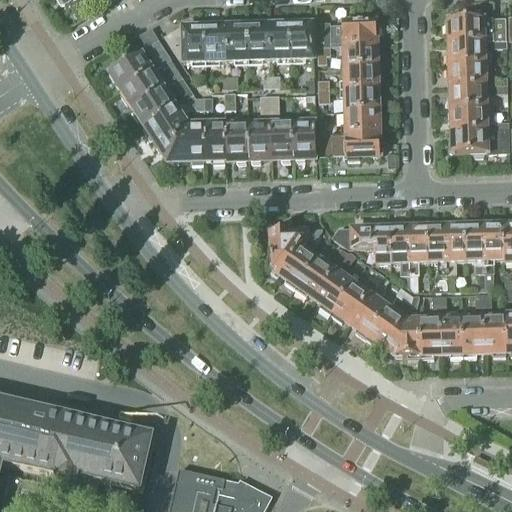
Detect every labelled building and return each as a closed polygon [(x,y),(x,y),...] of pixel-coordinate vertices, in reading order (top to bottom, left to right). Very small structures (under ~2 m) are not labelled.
[(57,0),(56,2),(60,9),(64,9),(66,11),(79,3),(81,6),(92,0),(57,0)] [(449,39),(449,48),(484,47),(494,47),(506,47),(505,23),(480,24),(478,22),(470,22),(469,25),(448,25),(448,28),(446,29),(446,37),(449,39)] [(343,52),(377,51),(377,42),(379,40),(379,32),(376,31),(376,27),(355,28),(355,25),(344,26),(344,27),(344,31),(330,31),(331,52),(343,52)] [(277,30),(269,30),(270,66),(291,66),(290,26),(277,26),(277,30)] [(303,26),(290,26),(291,66),(313,65),(312,29),(303,29),(303,26)] [(235,31),(226,32),(227,68),(248,67),(247,27),(234,27),(235,31)] [(260,27),(247,27),(248,67),(270,66),(269,30),(260,31),(260,27)] [(192,33),(185,33),(186,69),(206,68),(205,28),(192,29),(192,33)] [(217,28),(205,28),(206,68),(227,68),(226,32),(217,32),(217,28)] [(316,29),(317,53),(330,52),(329,28),(316,29)] [(186,69),(185,33),(181,33),(165,42),(178,65),(182,64),(183,69),(186,69)] [(171,65),(158,46),(147,53),(155,65),(160,72),(165,69),(171,65)] [(450,69),(450,71),(485,70),(484,47),(449,48),(449,58),(446,59),(447,67),(450,69)] [(343,52),(343,74),(378,73),(378,71),(380,69),(380,62),(377,60),(377,51),(343,52)] [(330,52),(317,53),(317,70),(327,70),(326,62),(330,62),(330,52)] [(122,98),(153,77),(160,72),(155,65),(148,70),(141,59),(139,61),(137,58),(129,63),(130,66),(109,78),(111,81),(109,82),(115,92),(117,90),(122,98)] [(129,108),(133,114),(164,94),(165,96),(175,90),(174,88),(182,82),(171,65),(165,69),(171,79),(159,87),(159,85),(155,79),(153,78),(153,77),(122,98),(123,99),(120,100),(127,110),(129,108)] [(450,83),(450,93),(485,92),(485,70),(450,71),(450,72),(447,74),(447,82),(450,83)] [(344,87),(340,88),(340,96),(344,96),(378,95),(378,86),(381,85),(380,76),(378,74),(378,73),(343,74),(344,87)] [(280,80),(272,81),(272,93),(280,93),(280,80)] [(272,93),(272,81),(264,81),(264,94),(272,93)] [(174,88),(175,90),(185,105),(194,99),(182,82),(174,88)] [(228,94),(228,82),(218,82),(218,94),(228,94)] [(238,82),(228,82),(228,94),(238,94),(238,82)] [(492,91),(494,91),(507,91),(506,83),(492,83),(492,91)] [(306,84),(306,97),(314,96),(314,84),(306,84)] [(329,96),(329,86),(317,86),(318,96),(329,96)] [(451,113),(451,115),(486,114),(485,92),(450,93),(451,102),(448,104),(448,112),(451,113)] [(140,125),(144,132),(175,111),(171,106),(171,104),(167,98),(166,97),(165,96),(164,94),(133,114),(134,116),(132,117),(138,127),(140,125)] [(344,96),(345,118),(379,117),(379,115),(381,114),(381,106),(379,104),(378,95),(344,96)] [(329,96),(318,96),(318,109),(330,108),(329,96)] [(236,98),(225,98),(225,115),(236,115),(236,98)] [(187,106),(193,115),(199,103),(196,103),(194,99),(185,105),(186,107),(187,106)] [(270,120),(270,101),(260,101),(261,120),(270,120)] [(279,101),(270,101),(270,120),(280,119),(279,101)] [(314,101),(306,101),(307,113),(315,113),(314,101)] [(199,103),(193,115),(194,117),(204,116),(204,103),(199,103)] [(212,103),(204,103),(204,116),(213,116),(212,103)] [(152,143),(165,164),(185,128),(182,126),(183,124),(175,111),(144,132),(146,134),(143,135),(149,145),(152,143)] [(451,128),(452,138),(487,137),(486,114),(451,115),(451,117),(448,118),(448,127),(451,128)] [(345,118),(345,139),(379,138),(379,129),(382,127),(382,120),(379,118),(379,117),(345,118)] [(185,128),(165,164),(168,168),(192,167),(192,170),(203,169),(203,167),(206,167),(204,130),(189,131),(185,128)] [(292,128),(270,129),(271,165),(281,165),(282,167),(290,167),(291,165),(293,166),(292,128)] [(315,128),(292,128),(293,166),(295,164),(297,167),(305,167),(306,164),(316,164),(315,128)] [(508,128),(495,128),(495,136),(508,136),(508,128)] [(214,130),(204,130),(206,167),(213,167),(213,169),(225,169),(225,166),(226,166),(224,130),(223,129),(215,129),(214,130)] [(270,129),(247,130),(248,167),(250,166),(252,168),(260,168),(262,165),(271,165),(270,129)] [(225,130),(224,130),(226,166),(236,166),(238,169),(246,168),(247,166),(248,167),(247,130),(225,130)] [(487,137),(452,138),(452,147),(449,148),(449,156),(452,158),(452,160),(473,159),(474,162),(483,162),(484,159),(488,159),(488,158),(509,158),(508,136),(495,136),(487,137)] [(332,140),(333,161),(346,161),(346,163),(348,163),(348,166),(360,166),(360,163),(380,162),(380,159),(383,158),(382,150),(380,148),(379,138),(345,139),(332,140)] [(332,140),(327,140),(320,141),(321,161),(333,161),(332,140)] [(388,160),(388,173),(398,173),(398,160),(388,160)] [(476,227),(465,228),(466,267),(476,267),(476,279),(478,280),(479,297),(485,296),(483,231),(476,231),(476,227)] [(490,231),(483,231),(485,296),(491,296),(492,294),(492,279),(494,279),(493,266),(504,266),(503,230),(502,230),(501,227),(490,227),(490,231)] [(504,230),(503,230),(504,266),(504,268),(511,267),(511,227),(507,228),(504,230)] [(439,228),(427,229),(428,268),(438,268),(439,281),(440,281),(441,297),(448,297),(445,232),(439,232),(439,228)] [(453,232),(445,232),(448,297),(455,297),(454,280),(456,280),(456,267),(466,267),(465,228),(453,228),(453,232)] [(408,233),(410,295),(414,298),(418,298),(417,281),(418,281),(418,269),(428,268),(427,229),(415,229),(415,233),(408,233)] [(376,271),(390,271),(389,230),(376,230),(376,234),(352,234),(352,253),(376,253),(376,271)] [(401,289),(410,295),(408,233),(401,233),(401,230),(389,230),(390,271),(392,270),(392,269),(401,269),(401,282),(401,289)] [(277,283),(279,280),(300,250),(302,251),(307,243),(312,236),(284,236),(284,233),(272,233),(272,237),(271,237),(271,254),(269,256),(268,257),(267,259),(266,261),(266,263),(266,265),(266,267),(267,269),(268,271),(269,272),(270,274),(272,275),(270,278),(277,283)] [(348,254),(352,253),(352,234),(339,235),(333,243),(348,254)] [(321,235),(312,236),(307,243),(313,247),(321,235)] [(285,288),(295,296),(318,263),(302,251),(300,250),(279,280),(287,285),(285,288)] [(343,255),(337,264),(342,268),(343,266),(348,259),(343,255)] [(348,259),(343,266),(349,270),(355,261),(351,258),(349,258),(348,259)] [(308,300),(315,305),(336,275),(318,263),(295,296),(306,303),(308,300)] [(320,313),(330,320),(353,287),(336,275),(315,305),(321,310),(320,313)] [(378,278),(372,286),(378,291),(384,282),(378,278)] [(355,337),(365,345),(389,311),(380,305),(386,296),(384,295),(390,286),(384,282),(378,291),(372,300),(371,299),(351,330),(357,334),(355,337)] [(343,325),(351,330),(371,299),(353,287),(330,320),(341,328),(343,325)] [(413,302),(401,293),(396,300),(410,311),(413,302)] [(484,313),(483,300),(475,300),(475,313),(484,313)] [(491,300),(483,300),(484,313),(492,313),(491,300)] [(440,314),(440,301),(432,302),(433,314),(440,314)] [(410,311),(410,313),(417,313),(419,302),(413,302),(410,311)] [(378,350),(387,356),(408,326),(407,324),(389,311),(365,345),(376,352),(378,350)] [(506,321),(483,322),(484,359),(493,359),(493,362),(505,362),(505,358),(506,358),(506,321)] [(483,322),(462,323),(463,363),(476,363),(476,359),(484,359),(483,322)] [(440,323),(419,324),(420,364),(433,364),(433,361),(441,361),(440,323)] [(462,323),(440,323),(441,361),(450,360),(450,364),(463,363),(462,323)] [(420,364),(419,324),(407,324),(408,326),(387,356),(395,362),(407,361),(407,365),(420,364)] [(0,511),(0,470),(1,467),(60,481),(58,488),(63,489),(63,491),(68,492),(68,491),(96,497),(98,485),(138,494),(140,487),(144,487),(152,452),(148,451),(150,444),(123,438),(125,432),(126,430),(99,424),(99,426),(100,426),(98,435),(0,412),(0,511)] [(266,511),(272,503),(239,486),(238,489),(178,476),(169,511),(266,511)] [(104,503),(123,507),(126,496),(107,491),(104,503)]
